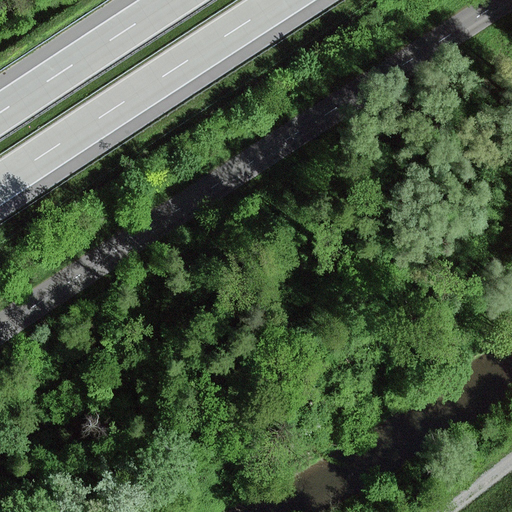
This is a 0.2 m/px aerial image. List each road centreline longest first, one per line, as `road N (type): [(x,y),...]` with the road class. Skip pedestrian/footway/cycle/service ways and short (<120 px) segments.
road 1 (unclassified): [(503,0),(0,330)]
road 2 (motorway): [(0,183),(284,0)]
road 3 (motorway): [(175,0),(0,113)]
